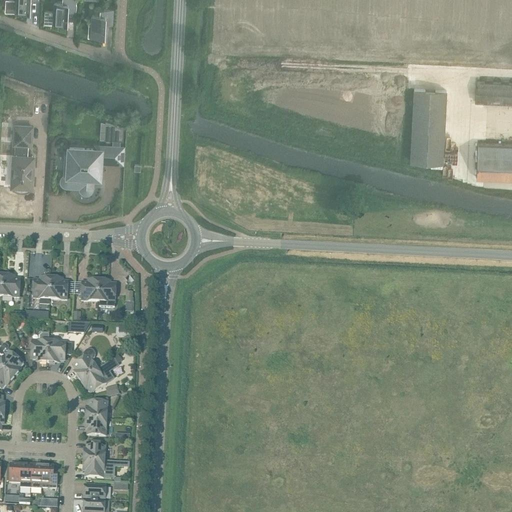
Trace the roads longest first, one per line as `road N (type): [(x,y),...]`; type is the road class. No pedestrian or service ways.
road 1 (unclassified): [(511,256),(222,242)]
road 2 (tertiary): [(154,511),(164,302)]
road 3 (residential): [(70,450),(71,391),(50,376),(20,389),(14,447)]
road 4 (tertiary): [(171,173),(180,0)]
